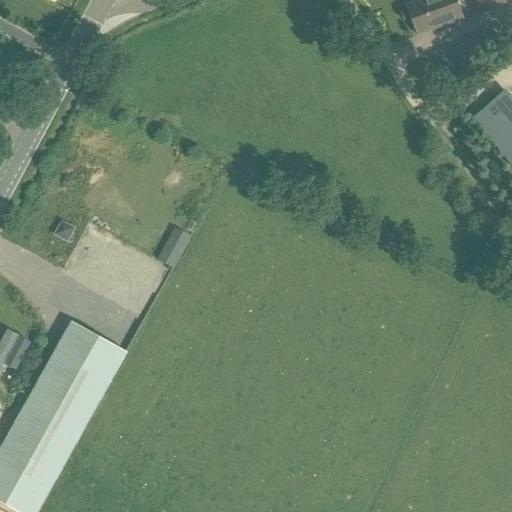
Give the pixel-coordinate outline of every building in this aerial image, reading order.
[(456,0),(423,0),(407,6),(418,37),(464,20),(456,0)] [(511,0),(476,0),(481,14),(511,1),(511,0)] [(483,57),(471,40),(457,50),(470,68),(483,57)] [(173,233),(158,261),(173,269),(189,242),(173,233)] [(62,340),(0,453),(0,501),(19,511),(38,511),(116,369),(62,340)]
